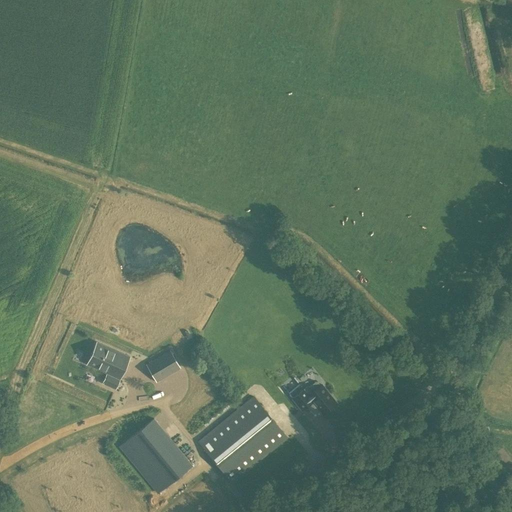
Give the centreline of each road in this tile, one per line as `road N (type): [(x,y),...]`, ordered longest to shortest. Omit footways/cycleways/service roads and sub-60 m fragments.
road 1 (tertiary): [(250,511),(441,377),(511,260)]
road 2 (track): [(415,397),(511,501)]
